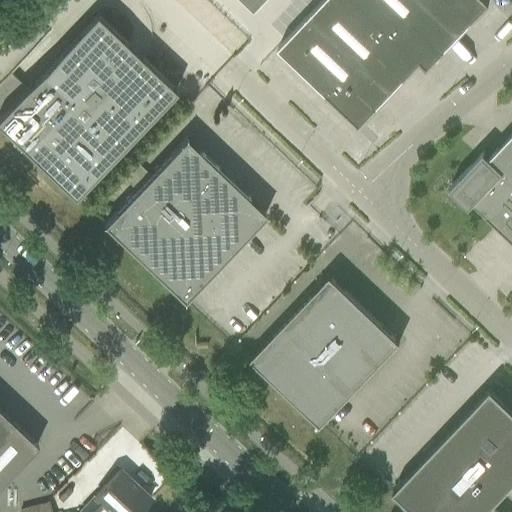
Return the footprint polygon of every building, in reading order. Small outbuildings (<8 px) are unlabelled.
[(357,0),(321,0),(308,14),(389,91),(403,77),(419,61),(426,67),(427,66),(357,0)] [(457,34),(420,0),(357,0),(427,66),(443,49),(457,34)] [(420,0),(457,34),(470,19),(471,20),(488,2),(486,0),(420,0)] [(96,16),(97,15),(95,13),(82,28),(25,87),(10,72),(0,82),(0,123),(73,194),(72,195),(74,197),(175,90),(174,88),(173,89),(141,59),(137,63),(123,50),(127,46),(96,16)] [(389,91),(308,14),(277,47),(325,93),(358,124),(376,106),(375,106),(389,91)] [(448,187),(468,206),(472,201),(511,238),(511,131),(489,156),(483,150),(448,187)] [(181,144),(186,139),(185,138),(130,195),(120,206),(103,224),(105,225),(106,224),(120,238),(119,239),(167,285),(168,283),(183,297),(182,299),(183,300),(265,214),(263,213),(258,218),(244,204),(249,199),(248,198),(240,206),(225,192),(228,189),(212,174),(218,169),(201,153),(196,158),(181,144)] [(136,161),(122,176),(133,187),(147,172),(136,161)] [(340,403),(399,340),(397,338),(395,340),(330,278),(331,276),(329,274),(250,357),(252,360),(254,358),(300,402),(301,402),(311,411),(330,391),(339,399),(338,401),(340,403)] [(483,511),(491,504),(494,501),(511,482),(511,409),(490,388),(392,490),(415,511),(483,511)] [(94,400),(78,416),(100,439),(116,424),(94,400)] [(0,483),(37,444),(0,409),(0,483)] [(95,496),(81,511),(82,511),(136,511),(149,498),(119,470),(105,484),(95,496)] [(21,510),(21,511),(50,511),(48,503),(21,510)]
